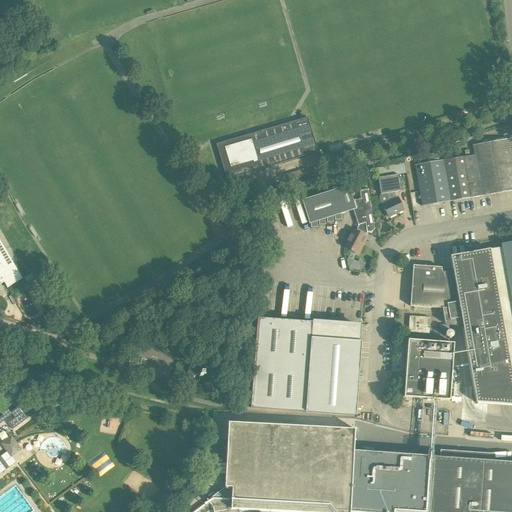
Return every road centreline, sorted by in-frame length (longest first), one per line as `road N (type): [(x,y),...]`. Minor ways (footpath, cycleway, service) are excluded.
road 1 (unclassified): [(511,218),(415,233),(383,258),(373,396),(400,423),(431,426)]
road 2 (unknown): [(251,179),(511,98)]
